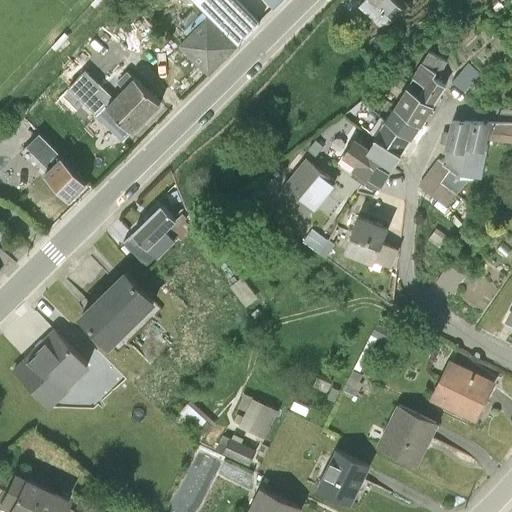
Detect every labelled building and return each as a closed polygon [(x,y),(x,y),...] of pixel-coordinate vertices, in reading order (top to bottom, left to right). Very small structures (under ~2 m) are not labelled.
[(196,0),(238,43),(258,23),(235,0),(196,0)] [(262,0),(271,9),(282,0),(262,0)] [(179,45),(208,75),(237,47),(209,16),(179,45)] [(425,58),(409,81),(436,99),(449,80),(439,72),(441,69),(425,58)] [(470,58),(454,76),(468,88),(484,71),(470,58)] [(160,104),(133,77),(106,106),(133,133),(160,104)] [(82,95),(97,108),(110,94),(95,80),(82,95)] [(409,81),(396,101),(422,119),(436,99),(409,81)] [(396,101),(386,115),(412,133),(422,119),(396,101)] [(386,115),(376,129),(403,147),(412,133),(386,115)] [(486,144),(494,115),(454,116),(447,142),(467,147),(467,141),(486,144)] [(511,120),(497,120),(497,137),(511,136),(511,120)] [(376,129),(368,142),(394,160),(403,147),(376,129)] [(88,184),(37,133),(26,146),(47,169),(43,172),(71,200),(88,184)] [(353,164),(379,182),(394,160),(368,142),(356,133),(344,151),(356,159),(353,164)] [(339,176),(308,150),(285,179),(315,203),(339,176)] [(439,153),(420,180),(449,201),(469,175),(439,153)] [(177,220),(162,203),(122,242),(146,267),(175,239),(167,230),(177,220)] [(390,220),(360,208),(346,244),(377,256),(390,220)] [(437,223),(429,234),(439,242),(453,223),(440,213),(434,220),(437,223)] [(451,258),(437,281),(453,291),(467,268),(451,258)] [(156,304),(125,270),(77,316),(109,349),(156,304)] [(89,369),(54,330),(12,369),(47,408),(89,369)] [(496,381),(448,359),(430,399),(476,424),(496,381)] [(255,398),(242,427),(269,439),(282,411),(255,398)] [(438,426),(396,406),(376,450),(416,468),(438,426)] [(234,439),(227,454),(252,466),(260,451),(234,439)] [(369,469),(334,452),(315,491),(350,508),(369,469)] [(63,511),(70,500),(23,477),(6,511),(63,511)] [(294,511),(296,510),(254,493),(246,511),(294,511)]
